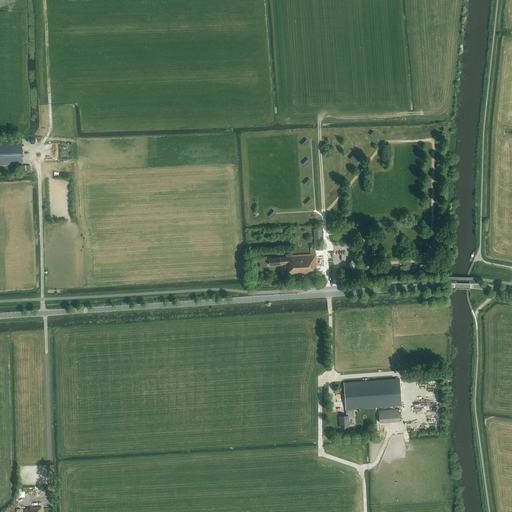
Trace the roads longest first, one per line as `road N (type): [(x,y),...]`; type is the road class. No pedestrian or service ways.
road 1 (secondary): [(0,316),(455,286)]
road 2 (track): [(323,219),(385,142),(432,142),(429,258),(358,267),(350,257)]
road 3 (track): [(365,511),(362,471),(409,414),(406,378),(330,378)]
